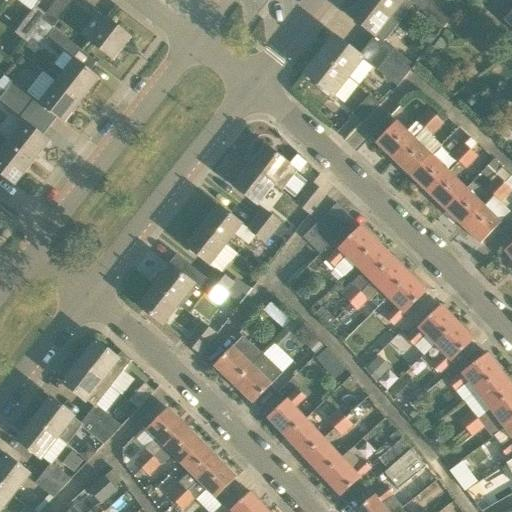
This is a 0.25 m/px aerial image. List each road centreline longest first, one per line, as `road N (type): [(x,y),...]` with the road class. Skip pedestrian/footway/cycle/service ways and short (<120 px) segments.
road 1 (residential): [(511,339),(250,82)]
road 2 (residential): [(309,511),(228,423),(83,297)]
road 3 (residential): [(196,41),(29,257)]
road 4 (residential): [(83,297),(250,82)]
road 5 (residential): [(0,399),(83,297)]
